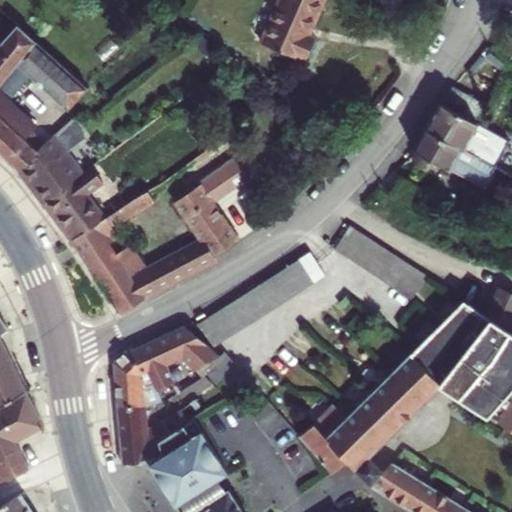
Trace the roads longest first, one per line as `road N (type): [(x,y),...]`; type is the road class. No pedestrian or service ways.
road 1 (residential): [(59,354),(211,285),(303,221),(406,107),(474,0)]
road 2 (primary): [(59,354),(82,479),(96,511)]
road 3 (primary): [(0,216),(33,271),(59,354)]
